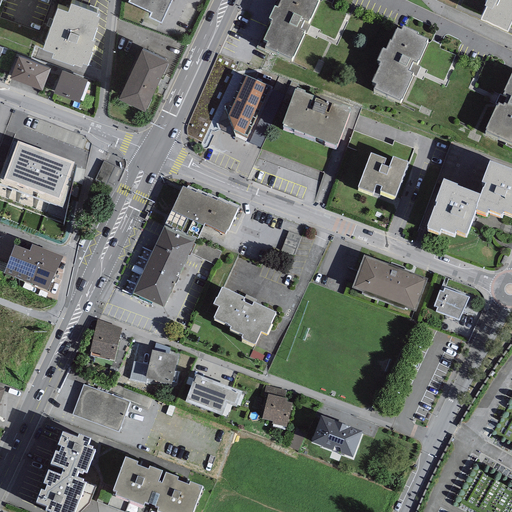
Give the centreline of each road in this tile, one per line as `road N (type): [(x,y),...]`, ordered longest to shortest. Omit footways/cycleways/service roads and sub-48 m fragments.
road 1 (residential): [(151,153),(499,284)]
road 2 (primary): [(0,477),(151,153)]
road 3 (unknown): [(312,214),(360,117),(420,144),(390,244)]
road 4 (residential): [(504,299),(402,511)]
road 5 (primary): [(151,153),(222,0)]
road 6 (residential): [(98,131),(114,0)]
